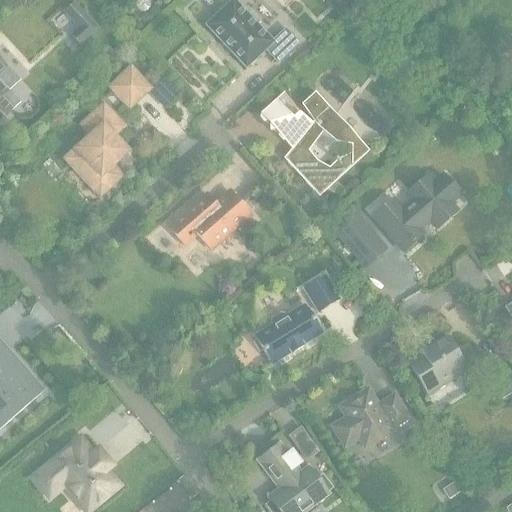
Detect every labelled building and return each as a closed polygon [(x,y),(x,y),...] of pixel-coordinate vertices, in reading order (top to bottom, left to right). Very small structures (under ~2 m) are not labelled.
[(284,30),(272,42),(232,0),(205,26),(245,69),(265,50),(277,63),(297,44),(284,30)] [(70,36),(79,46),(97,29),(73,4),(63,13),(78,29),(70,36)] [(130,61),(108,84),(130,108),(153,85),(130,61)] [(0,84),(0,74),(6,69),(0,62),(0,119),(11,109),(0,98),(7,92),(0,84)] [(277,162),(317,203),(369,153),(314,96),(299,111),(313,128),(277,162)] [(51,171),(85,208),(106,189),(96,178),(112,164),(99,149),(109,140),(89,118),(68,137),(78,147),(51,171)] [(391,201),(379,212),(387,222),(382,227),(402,251),(421,235),(417,231),(429,220),(436,228),(450,216),(443,208),(458,195),(442,177),(432,186),(425,178),(407,194),(413,201),(401,212),(391,201)] [(210,251),(249,217),(228,192),(214,205),(205,194),(167,227),(184,247),(197,236),(210,251)] [(355,217),(336,234),(345,244),(364,227),(355,217)] [(303,289),(318,313),(338,300),(323,276),(303,289)] [(302,345),(322,332),(305,304),(286,316),(284,313),(281,312),(270,319),(269,323),(271,325),(253,337),(255,340),(252,342),(259,352),(261,351),(270,365),(289,353),(290,354),(303,346),(302,345)] [(467,344),(455,351),(447,337),(421,353),(421,352),(405,362),(427,396),(468,371),(465,367),(477,360),(467,344)] [(0,357),(0,428),(31,405),(22,394),(32,386),(5,354),(0,357)] [(490,373),(505,397),(511,392),(511,378),(504,365),(490,373)] [(394,396),(377,406),(367,390),(339,408),(345,418),(331,427),(344,448),(358,439),(364,448),(393,431),(391,428),(407,418),(394,396)] [(307,469),(300,474),(278,446),(257,462),(274,484),(276,483),(281,489),(268,499),(270,502),(265,506),(269,511),(315,511),(317,510),(313,505),(327,495),(325,493),(331,489),(321,477),(316,481),(307,469)] [(87,449),(39,486),(54,505),(70,493),(84,511),(103,511),(123,497),(111,481),(116,478),(106,462),(100,466),(87,449)]
